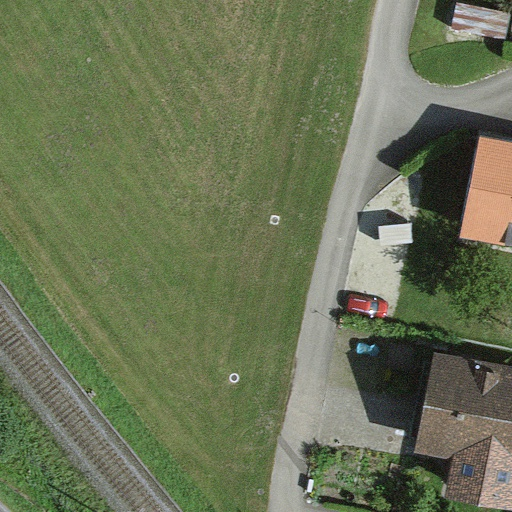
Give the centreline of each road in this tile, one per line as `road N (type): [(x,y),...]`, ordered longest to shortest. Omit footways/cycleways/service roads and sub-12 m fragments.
road 1 (residential): [(394,0),(285,511)]
road 2 (track): [(373,114),(511,88)]
